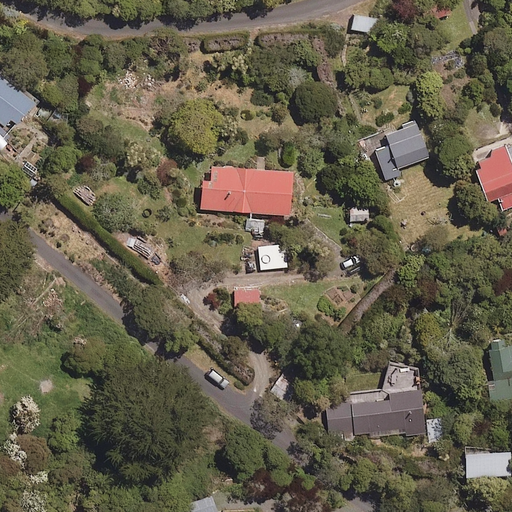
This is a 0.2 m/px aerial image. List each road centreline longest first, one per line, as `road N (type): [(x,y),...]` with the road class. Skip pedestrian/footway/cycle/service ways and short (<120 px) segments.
road 1 (residential): [(0,211),(139,331),(388,511)]
road 2 (residential): [(339,0),(284,15),(95,27),(60,22),(13,0)]
